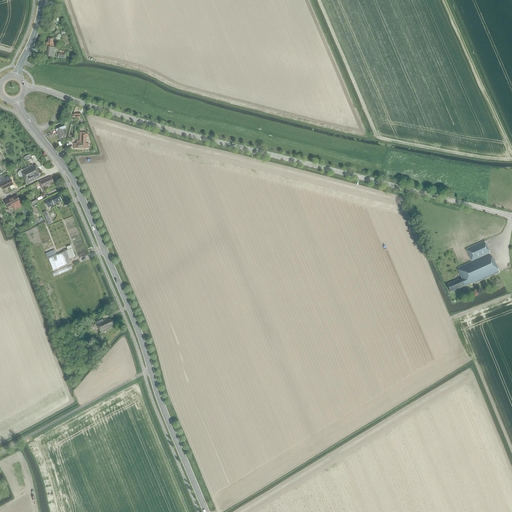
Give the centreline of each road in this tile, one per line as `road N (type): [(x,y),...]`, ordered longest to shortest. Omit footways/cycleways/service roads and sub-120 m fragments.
road 1 (tertiary): [(511,217),(24,87)]
road 2 (primary): [(205,511),(75,183),(16,100)]
